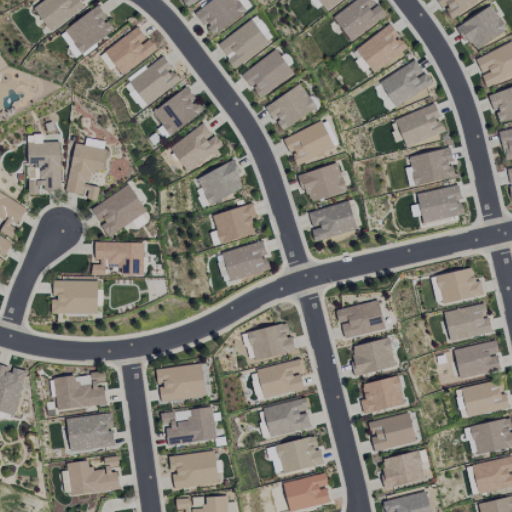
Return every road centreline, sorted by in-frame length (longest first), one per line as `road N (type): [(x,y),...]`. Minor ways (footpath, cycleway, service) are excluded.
road 1 (residential): [(144,0),(242,118),(267,165),(303,279),(356,511)]
road 2 (residential): [(511,230),(303,279),(130,350),(0,335)]
road 3 (residential): [(402,0),(453,73),(511,300)]
road 4 (residential): [(130,350),(150,511)]
road 5 (residential): [(4,337),(32,261),(60,229)]
